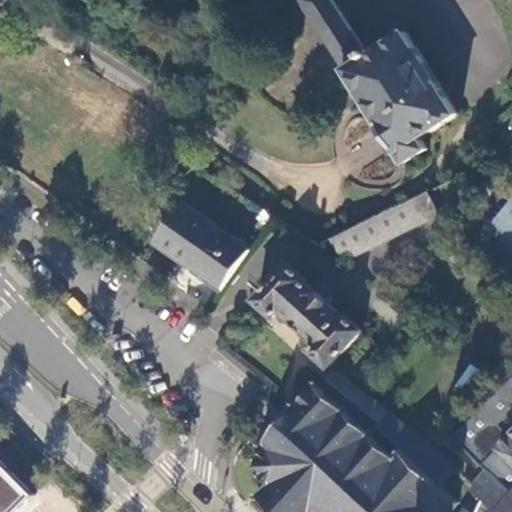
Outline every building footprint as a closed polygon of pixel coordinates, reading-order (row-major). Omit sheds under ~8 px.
[(304,0),(407,162),(429,148),(422,138),(460,114),(407,32),(369,55),(334,0),(304,0)] [(441,216),(429,191),(333,238),(345,262),(441,216)] [(511,198),(489,223),(511,245),(511,198)] [(192,272),(222,294),(251,252),(185,203),(157,242),(194,269),(192,272)] [(313,351),(331,368),(366,331),(347,314),(345,316),(309,283),(311,281),(293,264),(258,301),(275,317),(281,311),(318,344),(313,351)] [(470,511),(465,507),(462,511),(451,511),(460,503),(444,489),(448,486),(445,483),(457,468),(425,441),(426,439),(341,374),(332,374),(321,387),(318,381),(314,382),(316,388),(302,403),(298,400),(295,404),(299,407),(292,415),(290,414),(288,417),(289,418),(278,430),(277,429),(274,432),(276,433),(268,442),(264,441),(265,446),(268,445),(270,448),(262,457),(259,456),(257,459),(260,461),(263,472),(259,474),(261,478),(264,475),(274,485),(264,495),(260,495),(260,499),(264,499),(277,511),(470,511)] [(511,488),(511,379),(485,408),(456,439),(483,466),(484,465),(489,469),(486,472),(509,491),(511,488)] [(0,511),(19,511),(37,494),(0,459),(0,511)] [(511,511),(511,488),(509,491),(486,472),(472,487),(476,494),(485,500),(478,511),(511,511)]
